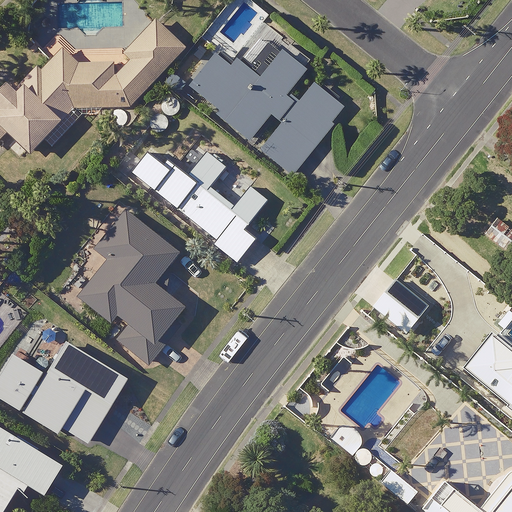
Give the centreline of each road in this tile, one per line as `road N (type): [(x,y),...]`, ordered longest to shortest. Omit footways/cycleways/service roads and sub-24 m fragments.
road 1 (residential): [(155,511),(246,380),(465,108)]
road 2 (residential): [(329,0),(465,108)]
